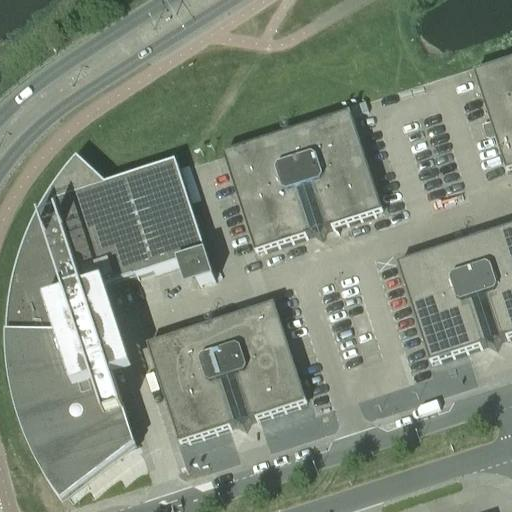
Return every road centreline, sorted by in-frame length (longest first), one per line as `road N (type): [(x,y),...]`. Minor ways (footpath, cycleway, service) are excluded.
road 1 (unclassified): [(511,399),(159,511)]
road 2 (secondary): [(0,164),(44,119),(231,0)]
road 3 (secondary): [(167,0),(24,91),(0,116)]
road 4 (unclassified): [(324,511),(511,452)]
